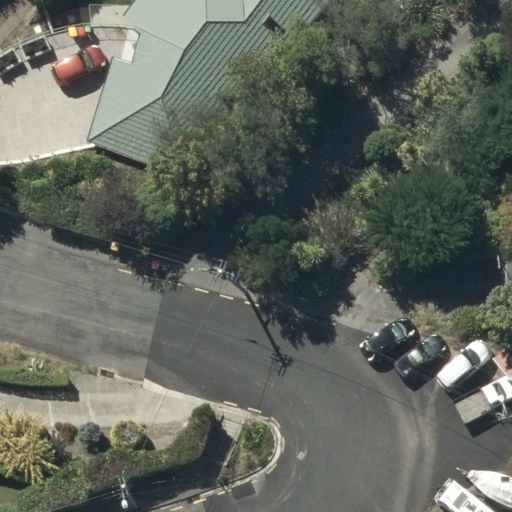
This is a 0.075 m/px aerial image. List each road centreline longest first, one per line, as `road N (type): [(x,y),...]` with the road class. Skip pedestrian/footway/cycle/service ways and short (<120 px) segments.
road 1 (residential): [(162,310),(511,0)]
road 2 (residential): [(293,511),(361,477),(392,439),(384,405),(356,366),(162,310)]
road 3 (residential): [(162,310),(0,263)]
